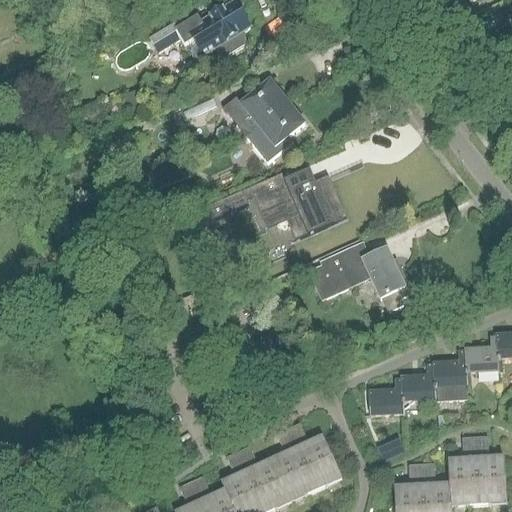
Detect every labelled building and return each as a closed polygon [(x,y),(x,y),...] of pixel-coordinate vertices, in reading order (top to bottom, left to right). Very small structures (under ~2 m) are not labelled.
[(200,27),(197,21),(176,34),(169,25),(148,40),(160,56),(179,43),(184,50),(187,48),(196,64),(216,52),(219,58),(226,60),(244,50),(246,42),(242,36),(249,32),(234,6),(200,27)] [(111,38),(120,54),(136,45),(127,29),(111,38)] [(22,89),(17,78),(0,85),(0,113),(6,111),(1,98),(22,89)] [(251,135),(257,130),(288,106),(271,84),(240,108),(235,103),(223,112),(245,139),(251,135)] [(142,95),(126,101),(131,115),(147,110),(142,95)] [(183,116),(186,123),(216,109),(213,103),(210,97),(181,110),(183,116)] [(251,135),(274,162),(293,147),(288,141),(305,127),(288,106),(257,130),(251,135)] [(184,165),(148,179),(154,194),(190,180),(184,165)] [(294,171),(252,189),(268,227),(287,219),(297,242),(306,238),(307,240),(333,229),(332,227),(346,221),(328,179),(314,185),(310,175),(298,180),(294,171)] [(248,191),(218,204),(224,217),(253,204),(248,191)] [(321,305),(371,282),(375,292),(378,290),(389,315),(404,309),(400,302),(413,296),(398,263),(393,265),(389,256),(371,263),(365,249),(307,275),(321,305)] [(511,336),(495,338),(495,340),(497,361),(511,360),(511,336)] [(497,374),(497,361),(495,340),(488,340),(489,351),(463,353),(463,355),(464,376),(497,374)] [(434,405),(466,403),(466,400),(465,387),(464,376),(463,355),(457,355),(458,365),(432,366),(432,369),(433,389),(433,401),(434,405)] [(433,401),(433,389),(432,369),(426,369),(426,379),(400,381),(400,383),(402,403),(433,401)] [(402,415),(402,403),(400,383),(394,383),(395,393),(368,395),(370,417),(402,415)] [(447,419),(438,419),(439,431),(448,430),(447,419)] [(307,440),(301,427),(277,438),(283,452),(307,440)] [(323,440),(273,464),(292,506),(343,483),(323,440)] [(462,442),(463,456),(489,454),(488,441),(462,442)] [(233,475),(257,464),(250,451),(227,461),(233,475)] [(447,464),(448,488),(450,488),(451,511),(506,508),(503,461),(447,464)] [(223,487),(226,493),(234,511),(278,511),(292,506),(273,464),(223,487)] [(408,469),(409,484),(435,482),(434,467),(408,469)] [(179,489),(185,502),(208,492),(203,479),(179,489)] [(393,491),(394,511),(450,511),(451,511),(450,488),(448,488),(393,491)] [(234,511),(226,493),(185,511),(234,511)]
